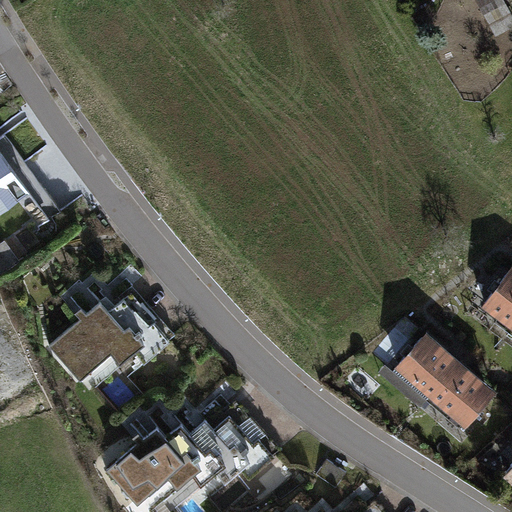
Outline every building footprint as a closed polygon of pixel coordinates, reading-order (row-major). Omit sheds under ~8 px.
[(0,139),(0,265),(1,266),(57,230),(0,139)] [(511,269),(481,307),(511,332),(511,269)] [(122,279),(47,348),(97,402),(172,334),(122,279)] [(497,393),(411,327),(377,372),(463,438),(497,393)] [(158,424),(109,472),(139,502),(151,491),(165,505),(177,494),(195,511),(203,511),(268,449),(238,419),(226,432),(212,418),(196,434),(181,419),(167,433),(158,424)]
